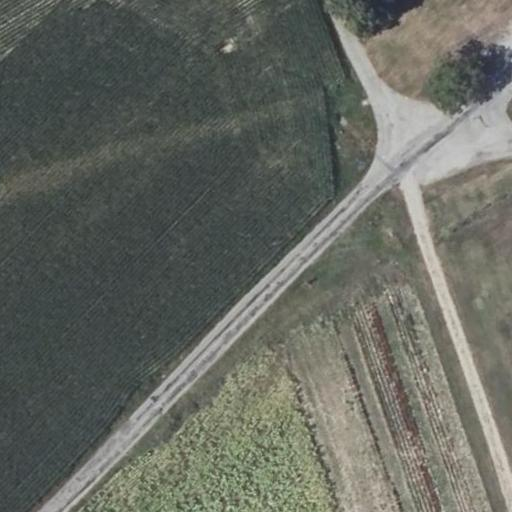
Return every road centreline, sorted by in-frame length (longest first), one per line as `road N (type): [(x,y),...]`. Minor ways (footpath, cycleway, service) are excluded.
road 1 (unclassified): [(48,511),(364,192),(511,74)]
road 2 (track): [(401,162),(511,486)]
